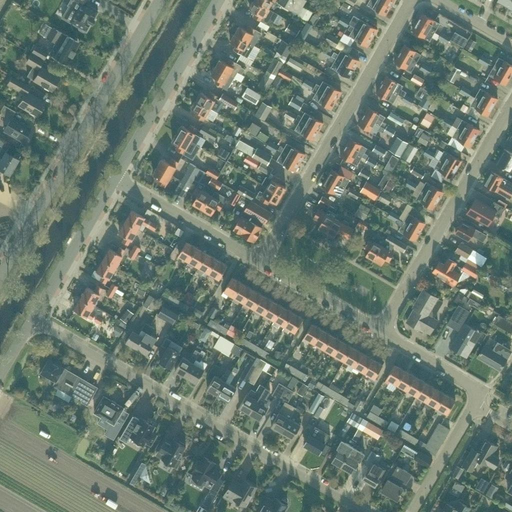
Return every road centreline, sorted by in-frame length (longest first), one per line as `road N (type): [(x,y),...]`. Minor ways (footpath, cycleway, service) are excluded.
road 1 (residential): [(366,511),(32,320)]
road 2 (tertiary): [(0,275),(159,0)]
road 3 (residential): [(261,263),(412,0)]
road 4 (residential): [(379,332),(511,105)]
road 5 (unclassified): [(116,177),(221,0)]
road 6 (residential): [(261,263),(116,177)]
road 7 (unclassified): [(32,320),(116,177)]
road 8 (residential): [(379,332),(261,263)]
road 9 (residential): [(475,404),(470,385),(379,332)]
road 10 (residential): [(413,511),(475,404)]
